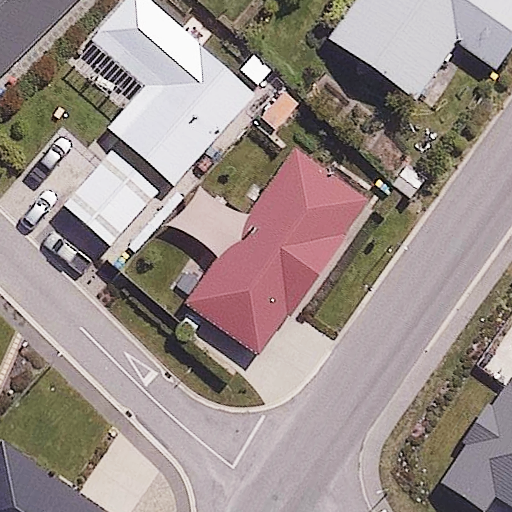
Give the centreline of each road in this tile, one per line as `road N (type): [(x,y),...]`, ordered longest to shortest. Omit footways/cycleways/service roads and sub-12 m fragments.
road 1 (residential): [(272,496),(511,161)]
road 2 (residential): [(0,247),(178,422),(272,496)]
